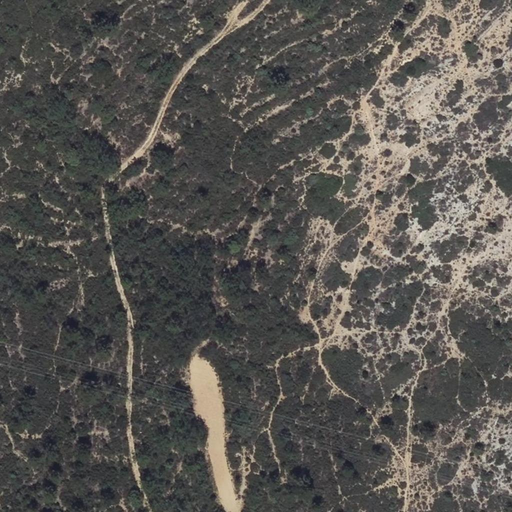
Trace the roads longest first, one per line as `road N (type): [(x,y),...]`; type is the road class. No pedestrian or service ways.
road 1 (track): [(247,0),(181,71),(146,148),(102,191),(128,317),(135,473),(150,511)]
road 2 (track): [(231,511),(196,368)]
